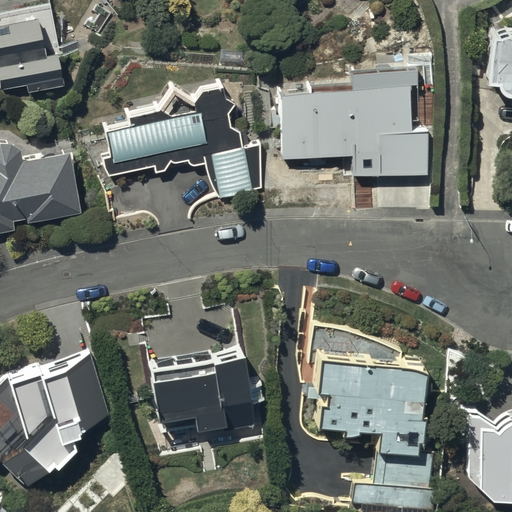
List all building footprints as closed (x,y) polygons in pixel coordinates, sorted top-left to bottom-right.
[(0,85),(0,87),(26,82),(27,88),(63,82),(48,0),(38,0),(0,7),(0,85)] [(490,35),(487,83),(496,84),(496,85),(496,86),(497,86),(497,87),(498,88),(498,89),(498,90),(499,90),(500,91),(500,92),(501,92),(502,93),(503,94),(504,94),(505,94),(506,95),(507,95),(508,95),(509,95),(510,95),(511,95),(511,94),(511,28),(510,28),(509,29),(508,29),(507,29),(506,29),(505,29),(504,30),(503,30),(502,31),(501,31),(500,32),(499,33),(498,33),(497,34),(490,35)] [(163,167),(171,157),(173,158),(174,158),(175,158),(176,158),(176,159),(177,159),(178,159),(179,159),(179,158),(180,158),(181,158),(182,158),(183,158),(184,158),(184,157),(185,157),(186,157),(187,157),(187,156),(187,157),(188,157),(188,158),(189,159),(189,160),(190,160),(191,161),(192,161),(193,162),(194,162),(195,162),(195,163),(196,163),(197,163),(198,163),(199,163),(200,162),(201,162),(202,162),(203,161),(204,161),(204,160),(205,160),(205,159),(205,161),(205,162),(206,163),(206,164),(206,166),(206,167),(206,168),(206,169),(207,170),(207,171),(207,172),(208,173),(208,174),(208,175),(209,176),(209,178),(209,179),(210,180),(210,181),(211,182),(211,183),(212,184),(212,185),(213,186),(213,187),(214,188),(215,189),(215,190),(216,191),(217,191),(217,192),(218,193),(219,194),(219,195),(220,196),(261,186),(261,139),(242,142),(239,127),(229,121),(226,106),(234,96),(224,89),(222,78),(202,81),(194,93),(172,81),(158,102),(126,108),(128,119),(104,123),(110,152),(102,153),(102,154),(102,155),(102,156),(102,157),(102,158),(103,159),(103,160),(103,161),(103,162),(104,163),(104,164),(104,165),(105,165),(105,166),(105,167),(106,168),(106,169),(107,170),(108,171),(108,172),(154,162),(155,168),(163,167)] [(407,80),(276,86),(278,155),(374,150),(375,171),(424,170),(424,127),(408,127),(407,80)] [(0,228),(15,226),(13,215),(26,214),(26,218),(81,208),(70,145),(21,154),(19,142),(12,135),(0,134),(0,228)] [(313,395),(313,420),(338,421),(337,429),(354,430),(354,424),(373,425),(371,479),(351,478),(350,501),(360,502),(359,511),(433,511),(434,484),(429,484),(431,447),(413,446),(413,437),(422,438),(424,408),(419,407),(419,390),(441,391),(442,367),(422,366),(422,359),(418,359),(418,355),(400,354),(400,348),(400,347),(399,347),(398,346),(397,346),(396,345),(395,344),(394,344),(393,343),(392,343),(391,343),(391,342),(390,342),(389,341),(388,341),(387,340),(386,340),(385,340),(385,339),(384,339),(383,338),(382,338),(381,338),(380,337),(379,337),(379,336),(378,336),(377,336),(376,335),(375,335),(374,335),(373,334),(372,334),(372,333),(371,333),(370,333),(369,332),(368,332),(367,332),(366,332),(365,331),(364,331),(363,330),(362,330),(361,330),(360,329),(359,329),(358,329),(357,328),(356,328),(355,328),(354,327),(353,327),(352,327),(351,327),(350,326),(349,326),(348,326),(347,326),(346,325),(345,325),(344,325),(343,324),(342,324),(341,324),(340,324),(339,324),(338,323),(337,323),(336,323),(335,323),(334,323),(333,322),(332,322),(331,322),(330,322),(329,322),(328,321),(327,321),(326,321),(325,321),(324,321),(323,321),(322,321),(321,320),(320,320),(319,320),(318,320),(317,320),(316,320),(315,320),(314,320),(313,319),(312,319),(312,321),(307,321),(308,364),(312,364),(313,384),(321,384),(322,395),(313,395)] [(212,352),(151,363),(160,426),(185,422),(184,410),(193,408),(195,422),(220,418),(221,425),(251,420),(247,395),(259,393),(257,377),(244,379),(238,343),(212,352)] [(90,347),(9,373),(25,431),(0,454),(0,456),(30,483),(53,457),(58,460),(75,441),(71,429),(81,426),(80,421),(109,411),(90,347)] [(475,408),(455,408),(455,443),(465,443),(464,472),(473,472),(472,480),(488,492),(511,492),(511,403),(511,404),(510,404),(508,405),(506,406),(504,406),(502,407),(501,408),(499,410),(498,411),(496,412),(495,414),(493,415),(492,416),(491,418),(475,408)] [(0,511),(15,511),(16,511),(0,497),(0,511)]
